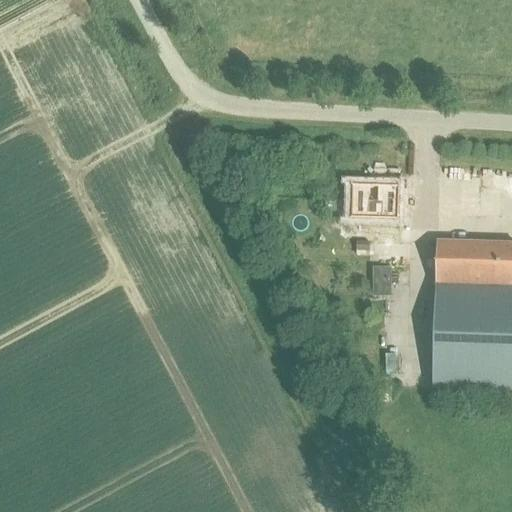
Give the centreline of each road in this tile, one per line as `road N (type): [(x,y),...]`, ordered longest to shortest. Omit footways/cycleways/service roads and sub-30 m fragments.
road 1 (track): [(197,91),(153,131),(351,511)]
road 2 (unclassified): [(511,130),(245,110),(197,91),(140,0)]
